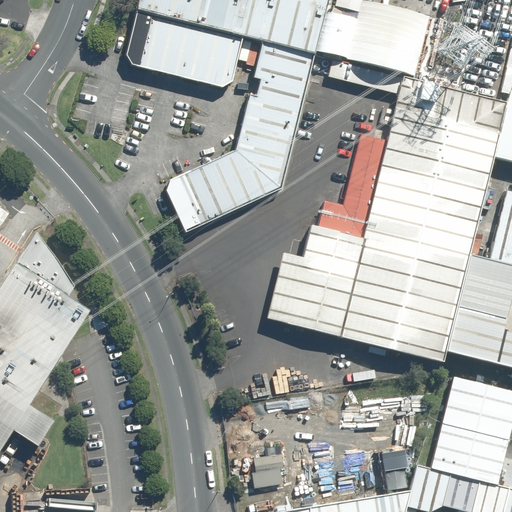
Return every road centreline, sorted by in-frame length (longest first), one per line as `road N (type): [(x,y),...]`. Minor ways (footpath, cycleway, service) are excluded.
road 1 (secondary): [(4,114),(76,186),(144,289),(179,392),(197,511)]
road 2 (unclassified): [(4,114),(56,45),(73,0)]
